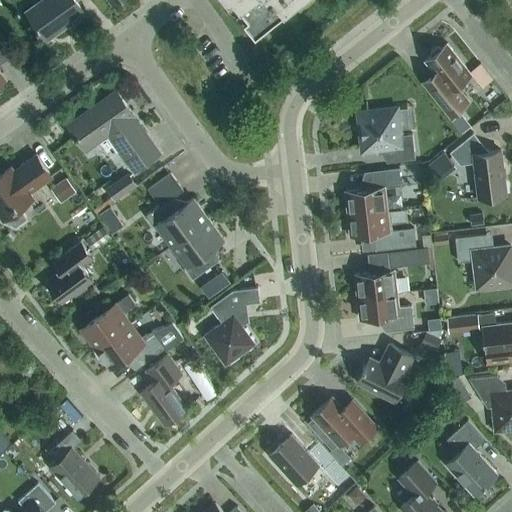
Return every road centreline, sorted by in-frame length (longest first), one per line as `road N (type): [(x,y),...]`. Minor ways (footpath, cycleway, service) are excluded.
road 1 (unclassified): [(211,442),(310,347),(294,173)]
road 2 (residential): [(168,481),(0,296)]
road 3 (residential): [(294,173),(222,174),(126,41)]
road 4 (unclassified): [(294,173),(297,103),(423,0)]
road 5 (residential): [(0,129),(126,41)]
